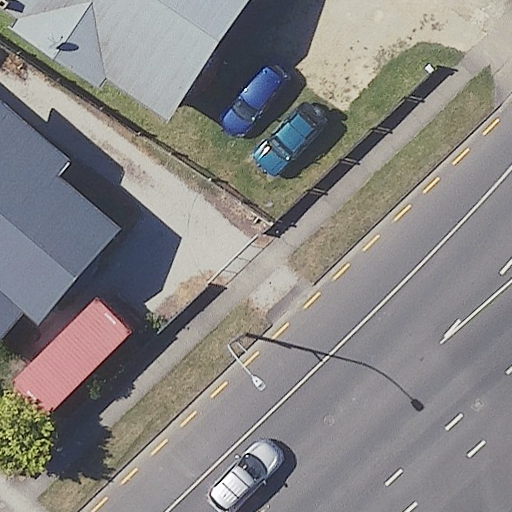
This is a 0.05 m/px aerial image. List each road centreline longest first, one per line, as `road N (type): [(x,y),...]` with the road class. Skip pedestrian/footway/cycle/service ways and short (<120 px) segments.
road 1 (secondary): [(358,425),(266,511)]
road 2 (unclassified): [(358,425),(444,511)]
